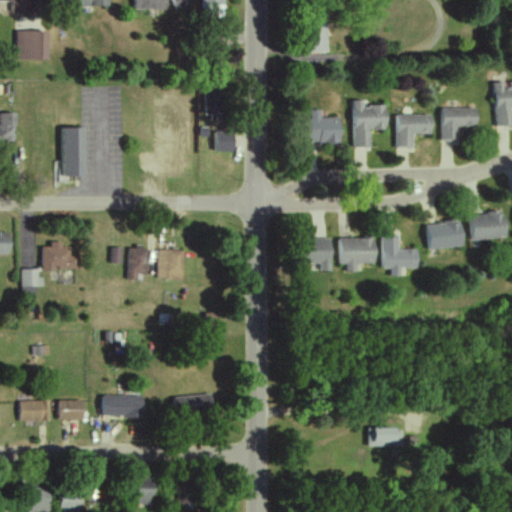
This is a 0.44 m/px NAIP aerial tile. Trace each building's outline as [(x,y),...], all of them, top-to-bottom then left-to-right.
[(9,0),(9,15),(39,16),(39,0),(9,0)] [(132,0),(132,9),(166,10),(165,0),(132,0)] [(190,8),(187,0),(170,0),(174,12),(190,8)] [(222,0),(201,0),(201,17),(222,17),(222,0)] [(326,27),(308,26),(307,52),(325,53),(326,27)] [(15,59),(47,60),(48,32),(15,31),(15,59)] [(511,109),(511,82),(501,83),(501,82),(492,83),(492,126),(511,126),(510,109),(511,109)] [(205,90),(204,120),(224,121),(225,90),(205,90)] [(370,148),(369,130),(386,130),(385,105),(362,106),(362,100),(350,101),(352,148),(370,148)] [(439,108),(439,141),(457,140),(457,127),(475,126),(475,107),(439,108)] [(319,110),(309,110),(309,118),(304,118),(303,143),(339,143),(339,118),(319,117),(319,110)] [(15,113),(0,113),(0,140),(16,140),(15,113)] [(411,148),(412,134),(430,135),(430,115),(394,115),(394,148),(411,148)] [(84,176),(85,129),(60,128),(60,176),(84,176)] [(233,132),(214,132),(214,152),(233,152),(233,132)] [(467,240),(504,239),(503,213),(466,214),(467,240)] [(425,249),(461,248),(460,222),(424,223),(425,249)] [(0,254),(8,255),(9,234),(0,233),(0,254)] [(380,269),(389,269),(389,276),(400,277),(400,268),(416,269),(416,250),(397,250),(398,237),(380,236),(380,269)] [(338,264),(344,264),(345,272),(356,272),(355,264),(375,264),(374,238),(337,239),(338,264)] [(318,271),(330,271),(331,240),(297,239),(296,263),(319,264),(318,271)] [(39,270),(74,271),(74,256),(68,256),(69,248),(60,248),(60,243),(48,242),(48,247),(40,247),(39,270)] [(118,248),(109,247),(108,263),(117,263),(118,248)] [(136,280),(136,274),(145,274),(146,247),(127,247),(126,280),(136,280)] [(183,250),(157,250),(156,279),(183,280),(183,250)] [(36,269),(19,270),(20,296),(35,295),(35,287),(41,287),(41,278),(36,278),(36,269)] [(211,414),(211,395),(171,396),(172,415),(211,414)] [(141,396),(100,396),(99,416),(141,417),(141,396)] [(57,420),(82,421),(83,401),(57,400),(57,420)] [(19,422),(46,421),(45,401),(18,402),(19,422)] [(401,429),(366,429),(366,447),(400,447),(401,429)] [(175,505),(198,504),(197,480),(174,481),(175,505)] [(151,504),(152,483),(135,483),(134,504),(151,504)] [(48,511),(49,491),(27,490),(26,511),(48,511)] [(78,511),(78,494),(60,493),(59,511),(61,511),(78,511)]
